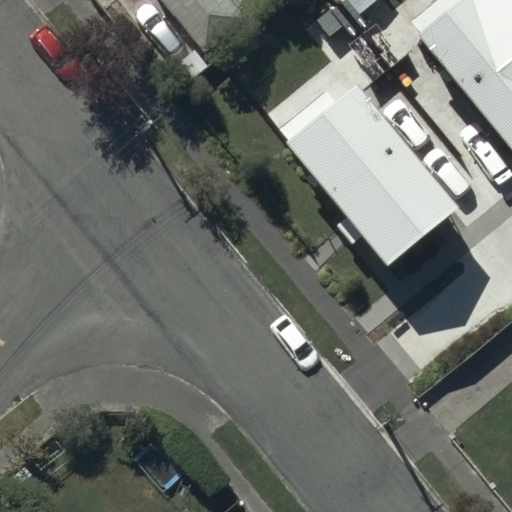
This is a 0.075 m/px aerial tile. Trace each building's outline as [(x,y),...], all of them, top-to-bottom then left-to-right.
[(243,19),(227,0),(155,0),(200,54),(243,19)] [(511,51),(511,49),(470,0),(307,0),(314,7),(303,16),(339,58),(345,53),(385,100),(416,74),(428,89),(436,82),(452,102),(511,51)] [(257,37),(220,69),(274,130),(311,98),(257,37)] [(511,85),(463,126),(472,138),(437,167),(446,178),(440,183),(491,245),(497,241),(511,258),(511,85)] [(418,245),(381,205),(328,253),(365,294),(418,245)]
